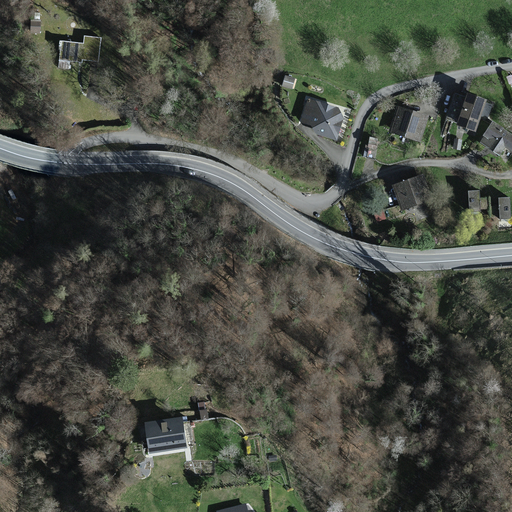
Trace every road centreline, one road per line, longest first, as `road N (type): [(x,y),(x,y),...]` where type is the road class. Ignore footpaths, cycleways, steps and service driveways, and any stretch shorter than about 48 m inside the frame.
road 1 (residential): [(511,66),(379,96),(362,115),(340,185),(322,202),(300,200),(224,156),(177,142),(109,138),(81,145),(65,163)]
road 2 (tertiary): [(65,163),(156,163),(216,175),(307,234),(362,255),(407,262),(511,255)]
